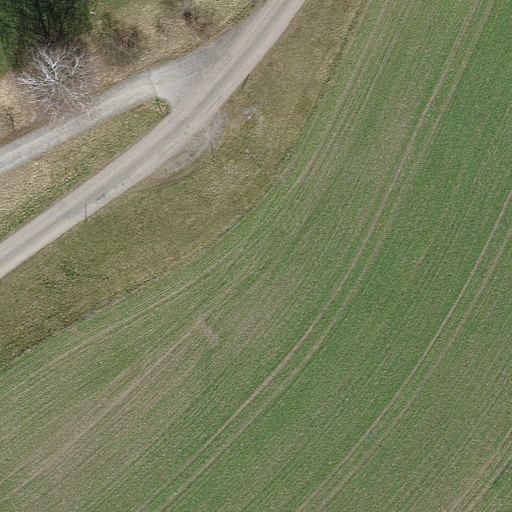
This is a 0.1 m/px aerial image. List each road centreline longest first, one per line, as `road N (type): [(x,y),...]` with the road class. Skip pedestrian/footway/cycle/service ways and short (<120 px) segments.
road 1 (track): [(294,0),(130,175),(0,271)]
road 2 (track): [(0,164),(148,88),(200,108)]
